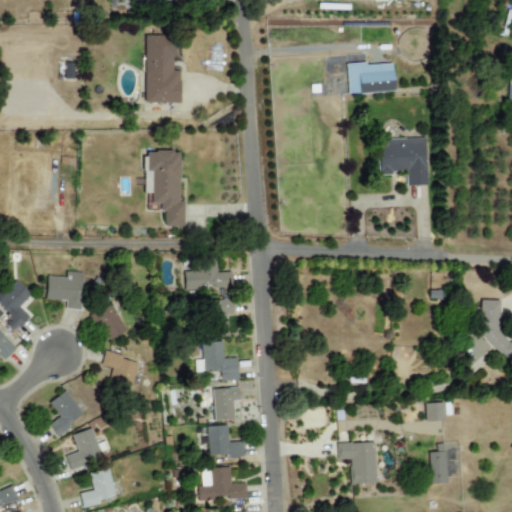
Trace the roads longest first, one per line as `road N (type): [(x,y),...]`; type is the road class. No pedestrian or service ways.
road 1 (tertiary): [(240,0),(271,511)]
road 2 (residential): [(255,252),(511,259)]
road 3 (residential): [(254,244),(0,242)]
